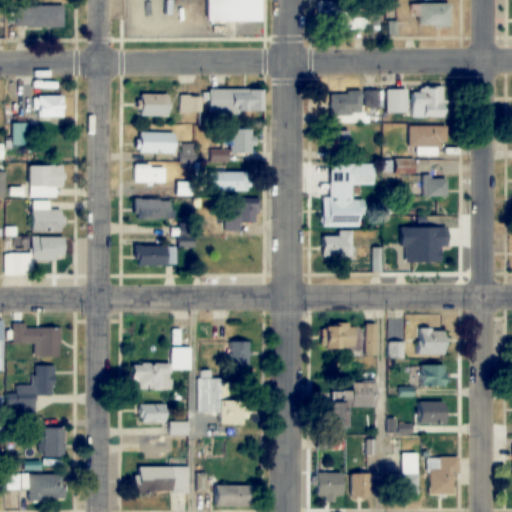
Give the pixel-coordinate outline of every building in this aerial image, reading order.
[(204,0),(204,21),(258,22),(258,0),(204,0)] [(378,30),(378,4),(360,4),(360,3),(314,3),(314,29),(378,30)] [(448,4),(414,4),(414,27),(448,27),(448,4)] [(62,5),(15,5),(15,26),(62,26),(62,5)] [(441,118),(441,89),(384,89),(384,114),(408,114),(408,118),(441,118)] [(206,116),(261,115),(261,90),(206,90),(206,116)] [(329,115),(360,115),(360,92),(329,92),(329,115)] [(364,107),(377,107),(377,92),(364,92),(364,107)] [(135,117),(167,117),(167,94),(135,94),(135,117)] [(33,118),(61,118),(61,96),(33,96),(33,118)] [(180,113),(200,113),(200,97),(180,97),(180,113)] [(11,123),(11,145),(25,145),(25,123),(11,123)] [(445,126),(407,126),(407,149),(435,149),(435,145),(445,145),(445,126)] [(228,154),(251,154),(252,130),(229,130),(228,150),(208,149),(208,162),(228,162),(228,154)] [(329,152),(348,152),(348,131),(329,131),(329,152)] [(173,133),(134,133),(134,154),(173,154),(173,133)] [(370,165),(327,165),(327,199),(320,199),(320,227),(356,227),(356,200),(350,200),(350,186),(370,186),(370,165)] [(25,166),(25,197),(55,197),(55,187),(60,187),(60,166),(25,166)] [(164,166),(132,166),(132,185),(164,185),(164,166)] [(205,192),(247,192),(247,172),(205,172),(205,192)] [(445,196),(445,176),(422,176),(422,196),(445,196)] [(240,232),(240,223),(258,223),(258,199),(223,199),(223,232),(240,232)] [(132,220),(171,220),(171,201),(132,201),(132,220)] [(60,233),(60,210),(47,210),(47,202),(29,202),(29,233),(60,233)] [(434,259),(434,230),(408,230),(398,230),(398,259),(434,259)] [(319,237),(319,258),(354,258),(354,233),(335,233),(335,237),(319,237)] [(28,253),(3,254),(4,276),(31,276),(31,261),(61,261),(61,237),(28,238),(28,253)] [(133,266),(175,266),(175,247),(133,247),(133,266)] [(376,325),(364,325),(364,357),(376,357),(376,325)] [(13,326),(13,344),(34,344),(34,357),(60,357),(60,327),(13,326)] [(322,326),(322,349),(353,349),(353,326),(322,326)] [(442,355),(442,329),(415,329),(415,355),(442,355)] [(181,331),(173,330),(172,345),(181,346),(181,331)] [(248,342),(228,342),(228,371),(248,371),(248,342)] [(403,358),(403,343),(389,343),(389,358),(403,358)] [(170,364),(129,363),(129,390),(172,390),(172,370),(189,370),(189,352),(171,352),(170,364)] [(53,365),(32,366),(32,385),(15,385),(15,394),(7,394),(7,405),(18,405),(18,415),(35,414),(34,395),(54,395),(53,365)] [(417,389),(444,389),(444,365),(417,365),(417,389)] [(240,425),(240,417),(244,417),(244,402),(219,402),(219,378),(210,378),(210,370),(196,370),(196,414),(217,413),(217,425),(240,425)] [(374,408),(374,383),(348,383),(348,392),(323,392),(323,429),(348,430),(348,407),(374,408)] [(444,402),(414,402),(414,425),(444,425),(444,402)] [(165,404),(137,404),(137,424),(165,424),(165,404)] [(187,422),(167,422),(167,436),(187,436),(187,422)] [(63,427),(43,427),(43,458),(63,458),(63,427)] [(141,458),(170,458),(170,439),(141,439),(141,458)] [(415,500),(415,453),(398,453),(399,476),(393,476),(393,500),(415,500)] [(426,495),(452,495),(452,473),(457,473),(457,457),(426,457),(426,495)] [(188,494),(188,467),(131,467),(131,494),(188,494)] [(340,499),(340,474),(312,474),(312,499),(340,499)] [(25,502),(63,501),(63,475),(7,475),(7,490),(25,489),(25,502)] [(348,475),(348,498),(368,498),(368,475),(348,475)] [(250,486),(211,486),(211,508),(250,508),(250,486)]
